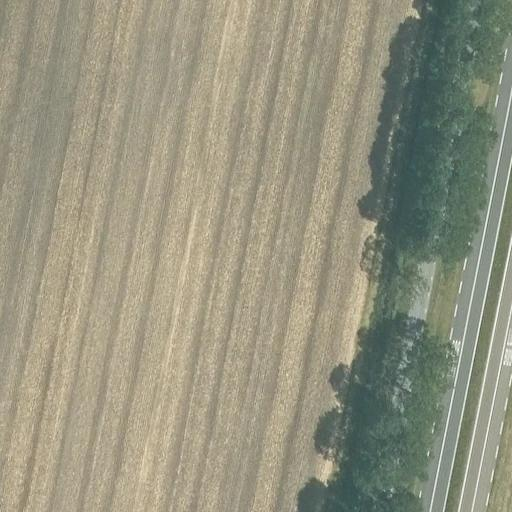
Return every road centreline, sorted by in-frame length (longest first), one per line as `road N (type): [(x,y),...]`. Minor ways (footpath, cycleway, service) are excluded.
road 1 (unclassified): [(380,511),(477,0)]
road 2 (primary): [(511,83),(428,511)]
road 3 (primary): [(472,511),(511,305)]
